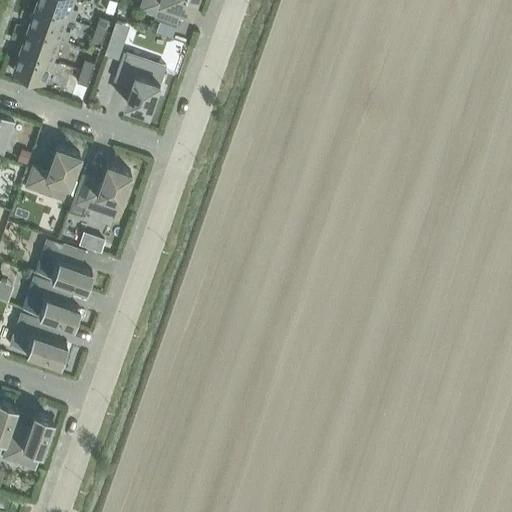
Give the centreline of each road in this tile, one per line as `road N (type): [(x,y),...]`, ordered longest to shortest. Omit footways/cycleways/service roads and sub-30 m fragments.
road 1 (residential): [(97,400),(183,155)]
road 2 (residential): [(0,90),(183,155)]
road 3 (residential): [(183,155),(238,0)]
